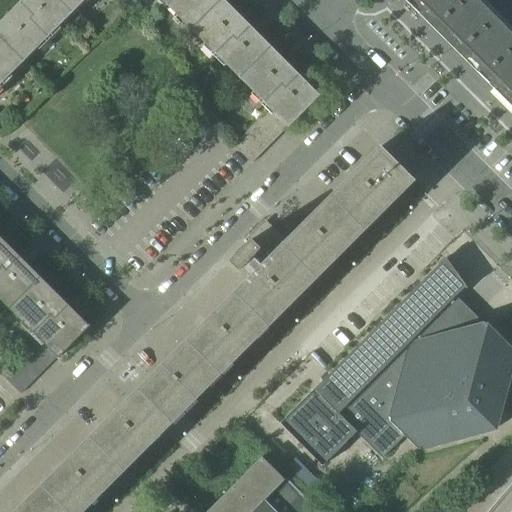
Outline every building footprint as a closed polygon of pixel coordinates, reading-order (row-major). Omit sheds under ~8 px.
[(23,0),(0,23),(0,85),(70,16),(85,0),(23,0)] [(160,0),(270,109),(289,128),(320,96),(319,95),(223,0),(160,0)] [(511,3),(508,0),(418,0),(511,93),(511,3)] [(270,109),(261,118),(278,135),(286,127),(288,128),(289,128),(270,109)] [(261,118),(252,127),(269,144),(278,135),(261,118)] [(252,127),(243,136),(260,153),(269,144),(252,127)] [(260,153),(243,136),(233,146),(251,164),(252,163),(251,162),(260,153)] [(250,276),(186,340),(138,388),(124,402),(125,402),(121,406),(121,405),(118,408),(119,408),(116,412),(115,411),(114,413),(14,511),(83,511),(173,422),(414,181),(401,167),(399,169),(388,157),(389,156),(380,147),(284,242),(269,227),(269,228),(269,229),(263,234),(261,233),(260,233),(259,233),(258,234),(257,235),(257,236),(256,237),(256,238),(257,239),(258,240),(255,243),(252,240),(239,250),(229,262),(238,271),(242,268),(250,276)] [(413,257),(423,266),(450,237),(441,228),(413,257)] [(0,300),(39,339),(58,358),(90,326),(89,325),(88,326),(76,314),(0,237),(0,300)] [(361,342),(385,366),(394,375),(396,369),(402,374),(457,318),(444,305),(448,304),(464,288),(466,290),(467,289),(445,259),(424,279),(361,342)] [(468,329),(457,318),(402,374),(396,369),(394,375),(385,366),(338,414),(356,432),(368,445),(390,422),(418,450),(495,429),(511,365),(511,348),(487,324),(468,329)] [(39,339),(31,348),(48,365),(56,357),(57,359),(58,358),(39,339)] [(385,366),(361,342),(328,375),(337,384),(323,398),(321,397),(287,431),(322,466),(356,432),(338,414),(385,366)] [(31,348),(22,357),(39,374),(48,365),(31,348)] [(22,357),(13,366),(30,383),(39,374),(22,357)] [(30,383),(13,366),(2,376),(20,394),(21,393),(21,392),(30,383)] [(317,511),(284,478),(283,479),(261,456),(259,458),(260,458),(239,479),(223,495),(223,496),(207,511),(317,511)]
